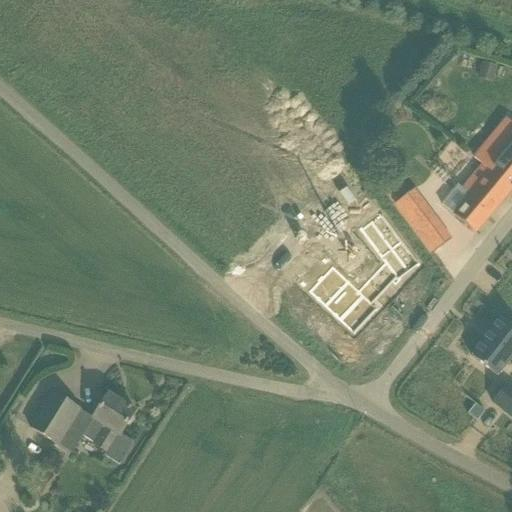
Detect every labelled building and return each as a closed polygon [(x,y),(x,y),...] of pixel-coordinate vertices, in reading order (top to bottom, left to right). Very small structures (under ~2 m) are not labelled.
[(492,84),(497,67),(482,63),(477,79),(492,84)] [(476,234),(511,190),(511,128),(462,189),(457,185),(441,205),(476,234)] [(462,161),(474,171),(481,162),(469,152),(462,161)] [(402,217),(414,232),(433,218),(421,203),(402,217)] [(418,263),(381,215),(360,231),(385,264),(358,293),(333,268),(309,293),(354,335),(377,310),(372,305),(396,279),(399,278),(416,265),(418,263)] [(511,319),(483,357),(508,377),(511,371),(511,319)] [(511,391),(503,403),(511,409),(511,391)] [(53,394),(42,411),(30,430),(57,447),(80,411),(53,394)] [(108,395),(94,419),(82,437),(93,443),(92,446),(106,454),(104,457),(120,467),(134,444),(121,436),(136,412),(108,395)]
